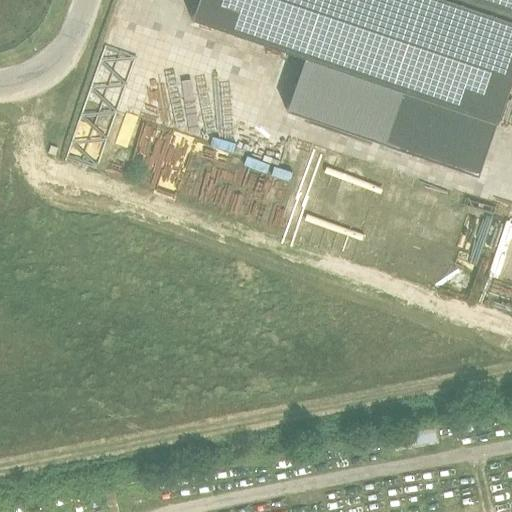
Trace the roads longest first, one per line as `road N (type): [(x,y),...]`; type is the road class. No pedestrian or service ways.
road 1 (unknown): [(168,0),(171,41),(196,68),(421,163),(511,184)]
road 2 (unclassified): [(0,87),(55,67),(70,50),(87,0)]
